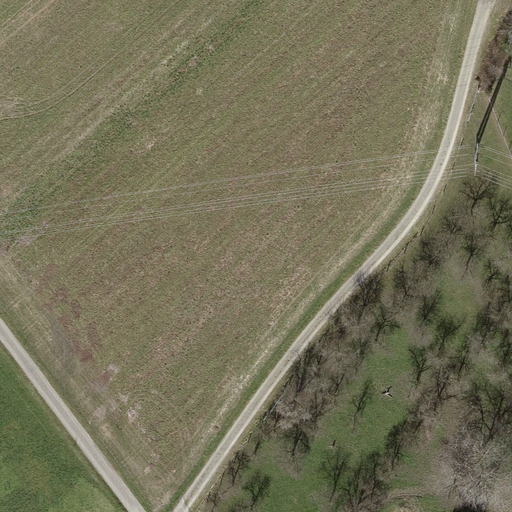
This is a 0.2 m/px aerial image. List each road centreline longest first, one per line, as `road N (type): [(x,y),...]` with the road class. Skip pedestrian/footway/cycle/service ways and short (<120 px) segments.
road 1 (track): [(181,511),(246,416),(403,231),(439,173),(486,0)]
road 2 (track): [(137,511),(0,331)]
